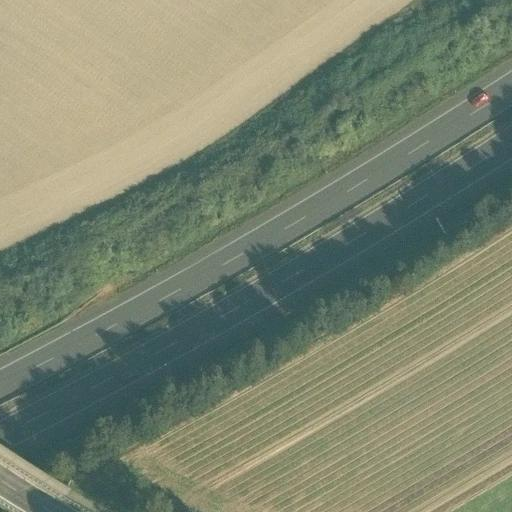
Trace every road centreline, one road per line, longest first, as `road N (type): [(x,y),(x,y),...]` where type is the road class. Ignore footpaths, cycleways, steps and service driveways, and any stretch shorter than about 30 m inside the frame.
road 1 (motorway): [(511,83),(158,296),(0,378)]
road 2 (motorway): [(0,429),(172,339),(511,135)]
